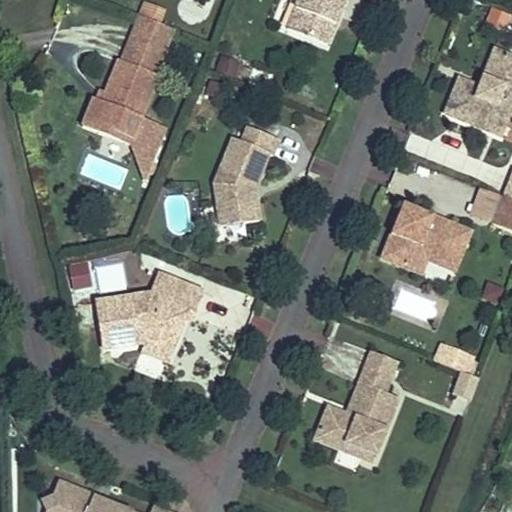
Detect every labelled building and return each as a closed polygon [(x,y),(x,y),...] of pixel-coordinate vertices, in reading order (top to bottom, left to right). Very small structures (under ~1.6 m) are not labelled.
[(298,0),(286,30),(327,47),(335,25),(330,23),(334,15),(339,17),(345,0),(298,0)] [(339,17),(334,15),(330,23),(335,25),(339,17)] [(173,31),(140,17),(128,45),(162,59),(173,31)] [(162,59),(128,45),(121,62),(155,76),(162,59)] [(482,80),(488,83),(484,90),(479,88),(459,80),(445,115),(500,137),(511,107),(511,58),(494,51),(482,80)] [(233,79),(238,66),(221,59),(216,72),(233,79)] [(158,77),(119,61),(102,103),(96,101),(93,100),(82,128),(154,157),(163,135),(138,125),(140,119),(158,77)] [(488,83),(482,80),(479,88),(484,90),(488,83)] [(102,103),(105,94),(100,92),(96,101),(102,103)] [(138,125),(163,135),(165,129),(140,119),(138,125)] [(247,128),(241,143),(232,140),(214,183),(220,228),(259,222),(255,199),(251,200),(250,190),(254,189),(269,155),(272,157),(279,141),(247,128)] [(154,157),(129,147),(143,181),(144,182),(154,157)] [(511,201),(511,176),(503,198),(511,201)] [(492,225),(503,198),(482,189),(471,217),(492,225)] [(511,233),(511,201),(503,198),(492,225),(511,233)] [(444,223),(442,228),(431,224),(433,218),(403,206),(381,260),(407,271),(417,247),(459,264),(471,234),(444,223)] [(444,223),(433,218),(431,224),(442,228),(444,223)] [(459,264),(417,247),(407,271),(421,276),(427,262),(455,274),(459,264)] [(91,288),(86,261),(66,265),(71,292),(91,288)] [(197,281),(155,265),(148,286),(93,298),(102,343),(139,335),(138,332),(140,331),(169,341),(183,300),(190,302),(197,281)] [(165,353),(169,341),(140,331),(138,332),(139,335),(137,343),(165,353)] [(439,364),(444,350),(440,348),(434,362),(439,364)] [(462,373),(468,360),(444,350),(439,364),(462,373)] [(371,353),(364,370),(390,381),(397,363),(371,353)] [(472,361),(468,360),(462,373),(467,375),(472,361)] [(364,370),(358,384),(364,386),(385,394),(390,381),(364,370)] [(462,373),(456,391),(472,397),(479,380),(462,373)] [(358,384),(346,415),(354,419),(357,410),(355,409),(364,386),(358,384)] [(398,400),(385,394),(364,386),(355,409),(357,410),(354,419),(346,415),(333,410),(327,426),(321,424),(314,441),(343,453),(346,445),(359,450),(356,458),(372,465),(398,400)] [(472,397),(456,391),(454,396),(470,402),(472,397)] [(321,424),(327,426),(333,410),(327,408),(321,424)] [(359,450),(346,445),(343,453),(356,458),(359,450)] [(163,511),(153,508),(150,511),(127,511),(104,503),(102,509),(91,505),(93,498),(94,496),(59,482),(54,497),(43,502),(47,511),(163,511)] [(93,498),(91,505),(102,509),(104,503),(93,498)]
